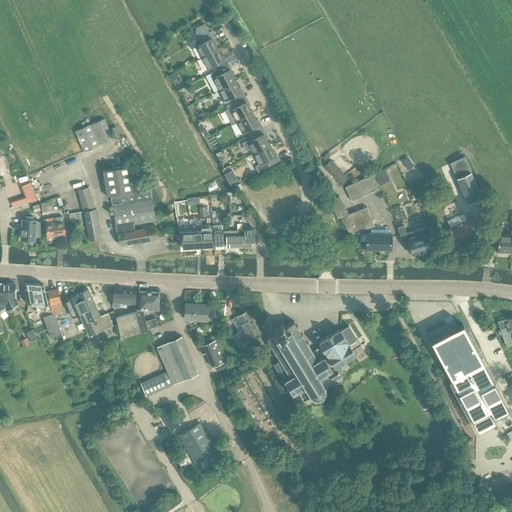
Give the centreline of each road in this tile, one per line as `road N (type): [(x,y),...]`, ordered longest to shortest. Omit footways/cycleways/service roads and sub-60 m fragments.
road 1 (residential): [(325,287),(0,270)]
road 2 (residential): [(325,287),(323,245),(303,209),(305,174),(225,27)]
road 3 (residential): [(511,293),(325,287)]
